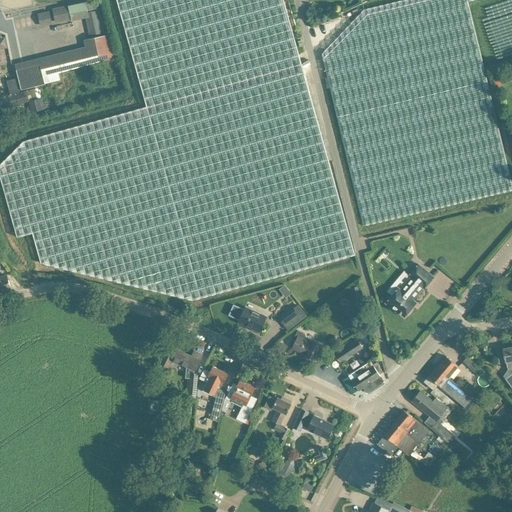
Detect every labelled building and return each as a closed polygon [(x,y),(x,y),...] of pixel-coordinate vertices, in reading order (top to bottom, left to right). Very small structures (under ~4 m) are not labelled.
[(284,0),(401,0),(364,9),(322,53),(363,222),(511,187),(511,182),(468,2),(474,0),(116,0),(147,104),(24,138),(0,161),(0,172),(17,233),(33,229),(41,258),(194,293),(355,251),(300,51),(299,51),(284,0)] [(87,11),(99,8),(97,0),(91,0),(68,5),(71,19),(72,21),(86,18),(90,37),(104,34),(99,10),(88,12),(87,11)] [(53,9),(56,23),(71,20),(68,5),(53,9)] [(51,24),(49,11),(37,13),(40,26),(51,24)] [(85,47),(15,64),(16,70),(21,90),(45,84),(60,80),(58,75),(57,72),(100,61),(116,57),(110,34),(94,38),(84,40),(85,47)] [(7,81),(10,94),(20,92),(16,78),(7,81)] [(0,100),(2,109),(29,101),(32,111),(44,108),(37,87),(34,88),(0,98),(0,100)] [(448,236),(441,243),(450,251),(454,247),(464,254),(479,238),(468,229),(456,242),(448,236)] [(410,303),(413,300),(423,288),(424,288),(434,277),(419,264),(409,275),(411,277),(401,290),(394,284),(388,291),(392,295),(386,303),(395,311),(396,310),(404,317),(406,314),(407,314),(411,310),(411,308),(413,306),(410,303)] [(0,293),(11,290),(8,280),(7,275),(0,277),(0,293)] [(350,288),(356,311),(365,309),(359,285),(350,288)] [(293,307),(278,317),(284,325),(288,330),(307,315),(299,304),(294,308),(293,307)] [(238,322),(259,332),(266,317),(245,307),(238,322)] [(298,337),(297,340),(292,349),(307,356),(316,361),(323,346),(314,341),(313,343),(303,338),(305,334),(298,331),(295,336),(298,337)] [(363,348),(358,340),(335,354),(340,362),(363,348)] [(511,347),(503,349),(506,361),(507,369),(511,368),(511,347)] [(167,348),(163,357),(160,364),(168,368),(171,361),(180,366),(181,363),(190,367),(188,372),(187,397),(196,397),(197,374),(194,372),(201,356),(194,353),(192,356),(177,349),(175,351),(167,348)] [(478,375),(484,369),(469,355),(463,361),(478,375)] [(446,356),(436,368),(448,378),(452,374),(458,366),(446,356)] [(370,361),(349,375),(359,390),(363,387),(367,393),(384,382),(379,374),(383,372),(377,363),(373,365),(370,361)] [(200,378),(199,379),(207,382),(204,388),(203,390),(216,397),(212,413),(221,415),(222,410),(225,397),(226,393),(219,390),(223,382),(224,380),(229,371),(224,369),(223,371),(213,366),(210,372),(204,369),(200,378)] [(429,377),(425,382),(434,390),(438,385),(441,387),(446,381),(448,378),(436,368),(433,371),(429,377)] [(455,383),(462,389),(466,383),(460,378),(455,383)] [(225,397),(222,410),(226,413),(231,401),(242,406),(237,416),(236,419),(245,424),(246,423),(250,425),(252,420),(248,418),(253,408),(257,399),(251,396),(255,387),(241,380),(238,385),(233,383),(229,392),(227,396),(226,398),(225,397)] [(449,394),(462,404),(466,399),(468,397),(456,386),(454,388),(449,394)] [(420,391),(412,401),(419,408),(429,416),(424,422),(435,431),(440,425),(441,423),(443,420),(440,417),(448,408),(436,398),(433,401),(428,397),(420,391)] [(278,397),(277,399),(270,396),(264,407),(272,411),(273,408),(277,410),(272,421),(277,423),(274,429),(281,433),(279,437),(285,440),(290,430),(280,424),(285,414),(286,414),(291,404),(290,404),(292,401),(287,399),(285,401),(278,397)] [(450,409),(454,403),(445,396),(441,401),(450,409)] [(308,428),(307,429),(327,439),(334,425),(314,415),(313,417),(308,414),(309,412),(302,409),(293,427),(300,431),(302,426),(308,428)] [(377,443),(390,455),(398,447),(408,455),(412,451),(416,454),(423,447),(418,443),(419,443),(409,434),(410,433),(409,432),(418,422),(414,419),(414,418),(404,410),(384,435),(377,443)] [(440,425),(435,431),(449,443),(455,435),(441,423),(440,425)] [(320,455),(314,457),(316,463),(327,458),(323,447),(318,449),(320,455)] [(175,467),(174,477),(184,478),(185,468),(175,467)] [(418,501),(415,508),(427,511),(429,505),(418,501)] [(412,511),(411,511),(392,503),(388,511),(382,508),(373,503),(369,511),(363,509),(361,511),(412,511)]
